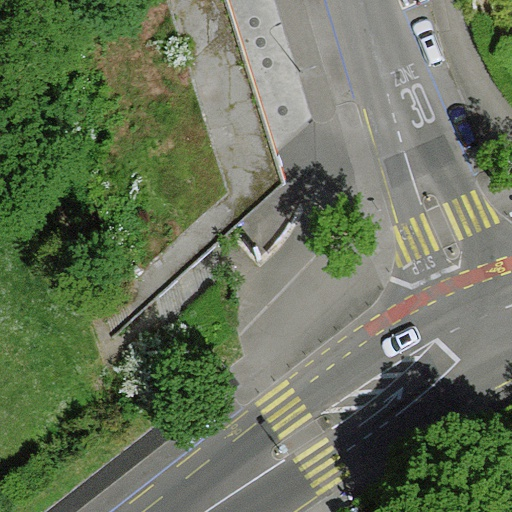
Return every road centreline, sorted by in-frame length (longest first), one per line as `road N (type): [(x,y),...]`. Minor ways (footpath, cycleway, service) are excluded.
road 1 (residential): [(370,0),(480,319)]
road 2 (tertiary): [(480,319),(210,511)]
